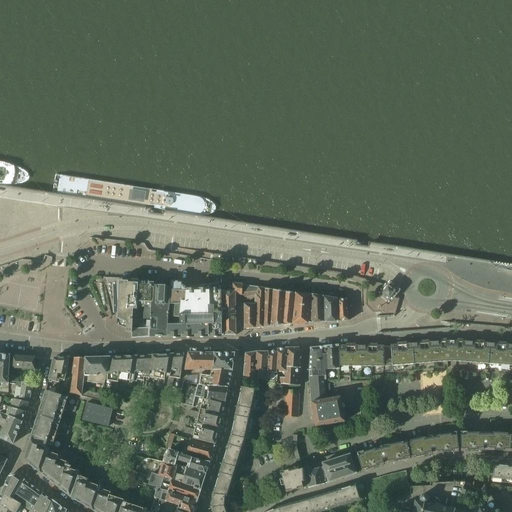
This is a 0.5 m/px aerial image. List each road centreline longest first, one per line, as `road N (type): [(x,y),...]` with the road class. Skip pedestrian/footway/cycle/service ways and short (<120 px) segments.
road 1 (residential): [(0,249),(75,226),(140,224),(375,260),(413,274)]
road 2 (residential): [(110,346),(83,296),(84,272),(98,262),(343,287),(354,294),(363,328)]
road 3 (residential): [(511,458),(428,460),(253,511)]
road 4 (residential): [(314,445),(430,421),(511,420)]
road 5 (residential): [(202,511),(239,342)]
road 6 (residential): [(511,336),(379,337),(363,328)]
road 7 (residential): [(110,346),(239,342)]
